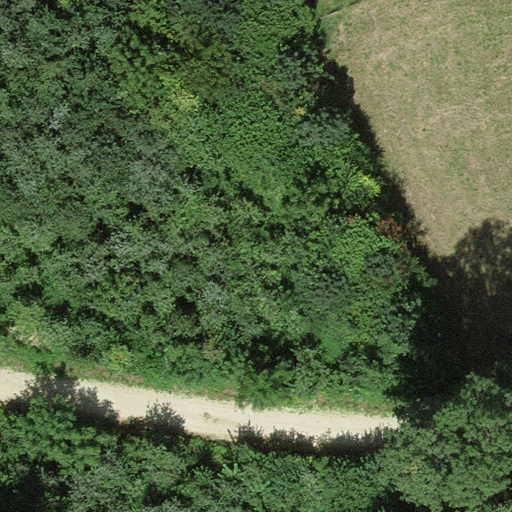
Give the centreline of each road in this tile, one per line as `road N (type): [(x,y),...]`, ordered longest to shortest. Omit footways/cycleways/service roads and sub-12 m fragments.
road 1 (track): [(0,354),(168,379),(439,399),(511,385)]
road 2 (track): [(439,399),(511,505)]
